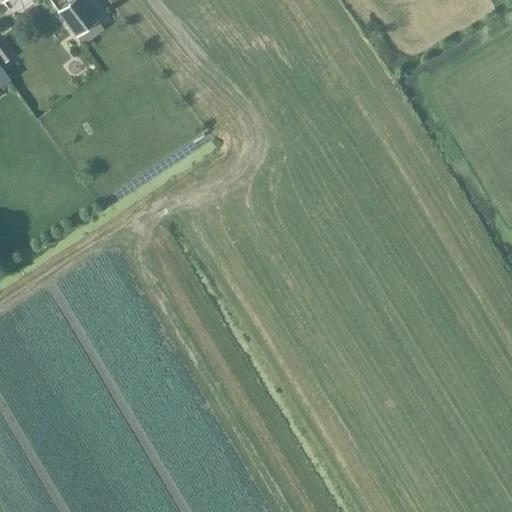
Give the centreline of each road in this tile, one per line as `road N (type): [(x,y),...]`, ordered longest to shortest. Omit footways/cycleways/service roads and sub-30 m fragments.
road 1 (track): [(127,0),(237,120),(240,152),(0,328)]
road 2 (track): [(276,511),(139,287),(130,260),(134,231)]
